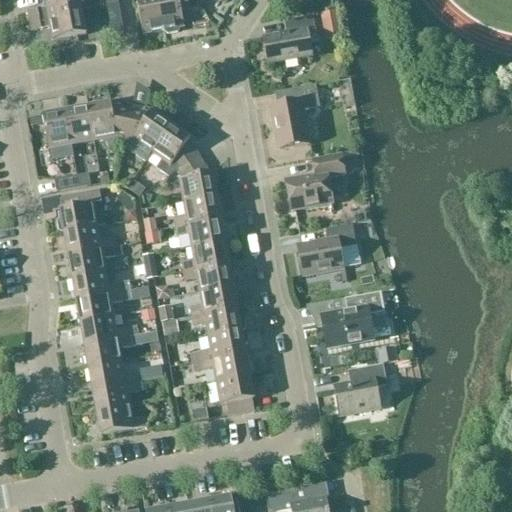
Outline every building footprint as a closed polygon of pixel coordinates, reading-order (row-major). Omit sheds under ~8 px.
[(82,14),(79,0),(45,0),(47,10),(28,13),(30,23),(82,14)] [(105,0),(108,9),(119,7),(118,0),(105,0)] [(136,0),(143,37),(164,33),(157,0),(136,0)] [(194,0),(157,0),(164,33),(166,32),(166,35),(169,36),(178,34),(180,32),(179,30),(185,29),(182,13),(201,10),(194,0)] [(221,0),(225,3),(227,0),(194,0),(201,10),(208,0),(221,0)] [(119,7),(108,9),(106,9),(112,38),(125,35),(119,7)] [(82,14),(30,23),(32,33),(51,30),(53,43),(87,37),(82,14)] [(316,20),(319,47),(338,45),(335,18),(316,20)] [(310,46),(318,44),(314,19),(285,24),(287,37),(264,41),(269,67),(313,59),(310,46)] [(137,88),(131,112),(123,148),(147,164),(153,156),(172,128),(147,110),(150,97),(137,88)] [(276,109),(273,109),(280,152),(309,147),(303,113),(321,110),(317,88),(286,93),(273,96),(276,109)] [(111,106),(88,110),(94,143),(104,142),(105,151),(123,148),(131,112),(112,108),(111,106)] [(88,110),(66,114),(72,147),(94,143),(88,110)] [(74,159),(72,147),(66,114),(43,118),(43,119),(31,122),(32,128),(44,126),(51,163),(74,159)] [(170,179),(178,174),(200,160),(189,143),(191,141),(172,128),(153,156),(163,163),(157,170),(170,179)] [(345,178),(343,164),(360,160),(359,155),(313,163),(316,178),(286,183),(292,214),(333,207),(328,181),(345,178)] [(180,182),(184,205),(218,199),(213,176),(211,177),(200,160),(178,174),(183,182),(180,182)] [(78,178),(81,190),(91,188),(89,176),(78,178)] [(57,194),(81,190),(78,178),(55,182),(57,194)] [(64,234),(64,236),(98,229),(98,230),(106,228),(102,206),(100,193),(60,200),(62,212),(60,213),(62,222),(60,222),(58,224),(60,233),(62,235),(64,234)] [(174,220),(176,230),(222,221),(218,199),(184,205),(186,218),(174,220)] [(190,237),(192,250),(226,244),(222,221),(176,230),(178,239),(190,237)] [(327,232),(329,244),(298,250),(303,278),(344,271),(340,252),(357,248),(353,227),(327,232)] [(98,229),(64,236),(68,258),(114,249),(112,240),(100,242),(98,230),(98,229)] [(183,265),(184,275),(230,266),(226,244),(192,250),(194,263),(183,265)] [(121,248),(114,249),(68,258),(72,280),(106,274),(104,261),(123,258),(121,248)] [(147,282),(159,280),(154,257),(142,259),(147,282)] [(198,282),(200,295),(234,289),(230,266),(184,275),(186,284),(198,282)] [(72,280),(76,303),(130,293),(128,284),(108,287),(106,274),(72,280)] [(238,311),(234,289),(200,295),(203,308),(191,310),(192,320),(238,311)] [(130,293),(76,303),(81,325),(114,319),(112,306),(132,302),(130,293)] [(381,295),(306,309),(319,332),(324,331),(328,351),(373,343),(369,318),(384,315),(381,295)] [(240,320),(238,311),(192,320),(194,329),(206,327),(208,340),(242,334),(242,332),(244,332),(246,329),(244,322),(242,320),(240,320)] [(116,332),(114,319),(81,325),(85,348),(138,338),(136,329),(116,332)] [(192,356),(194,366),(246,356),(245,347),(247,347),(248,344),(247,336),(244,335),(243,335),(242,334),(208,340),(211,353),(192,356)] [(85,348),(89,370),(122,364),(120,351),(140,347),(138,338),(85,348)] [(159,367),(156,353),(132,357),(135,371),(159,367)] [(214,372),(217,385),(250,379),(246,356),(194,366),(195,375),(214,372)] [(89,370),(93,393),(138,384),(136,375),(125,377),(122,364),(89,370)] [(377,390),(388,388),(384,368),(357,373),(359,385),(335,389),(340,419),(381,412),(377,390)] [(255,402),(250,379),(217,385),(221,408),(227,407),(229,419),(255,414),(253,402),(255,402)] [(138,384),(93,393),(97,415),(130,409),(128,396),(140,394),(138,384)] [(213,385),(174,387),(174,406),(188,405),(188,412),(213,411),(213,385)] [(133,422),(130,409),(97,415),(101,438),(146,430),(145,420),(133,422)] [(329,511),(327,500),(322,501),(319,487),(266,497),(268,511),(329,511)] [(234,511),(232,499),(210,503),(211,511),(234,511)] [(211,511),(210,503),(189,507),(189,511),(211,511)]
